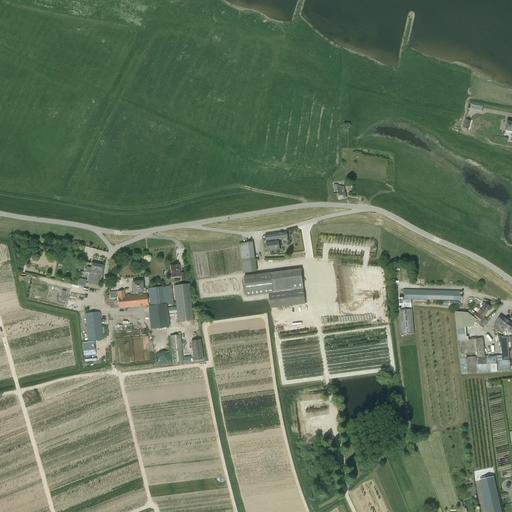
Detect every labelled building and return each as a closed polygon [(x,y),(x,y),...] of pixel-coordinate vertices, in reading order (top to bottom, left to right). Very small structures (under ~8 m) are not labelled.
[(341,186),(337,186),(336,185),(333,185),(334,190),(337,190),(337,192),(338,192),(338,194),(337,194),(338,200),(346,198),(345,192),(344,189),(342,190),(341,186)] [(280,251),(279,245),(281,245),(280,240),(288,239),(287,232),(274,233),(275,240),(266,242),(268,252),(280,251)] [(275,240),(274,233),(265,235),(266,242),(275,240)] [(240,244),(242,264),(243,273),(257,272),(256,264),(252,242),(240,244)] [(103,266),(96,264),(92,263),(87,283),(99,286),(103,266)] [(171,266),(171,272),(170,272),(169,273),(170,275),(171,276),(172,276),(172,277),(180,276),(179,266),(171,266)] [(247,297),(269,294),(271,309),(305,304),(303,288),(304,288),(301,269),(244,276),(247,297)] [(137,292),(137,295),(142,294),(142,291),(143,291),(142,281),(132,282),(133,292),(137,292)] [(193,320),(189,284),(173,286),(177,322),(193,320)] [(148,288),(150,306),(148,306),(150,329),(169,327),(167,304),(170,304),(173,304),(171,286),(148,288)] [(398,308),(399,309),(411,308),(411,299),(460,301),(461,291),(403,289),(403,300),(399,300),(399,307),(398,308)] [(146,294),(142,294),(125,296),(124,291),(117,291),(119,309),(144,306),(144,309),(147,308),(147,306),(148,306),(146,294)] [(368,302),(356,304),(358,316),(370,315),(368,302)] [(484,317),(491,307),(486,304),(485,304),(483,303),(482,303),(481,304),(481,305),(483,307),(477,314),(483,318),(484,317)] [(398,310),(400,325),(400,335),(414,333),(412,309),(398,310)] [(85,314),(88,341),(102,340),(100,312),(85,314)] [(462,373),(510,370),(508,343),(507,337),(498,335),(502,355),(485,357),(483,340),(481,338),(468,340),(468,337),(466,337),(465,327),(473,326),(475,322),(483,328),(485,326),(483,324),(487,319),(484,317),(483,318),(476,313),(474,317),(477,320),(468,313),(455,312),(462,373)] [(502,326),(503,325),(507,320),(501,315),(497,321),(499,323),(495,329),(498,331),(502,326)] [(503,325),(503,326),(506,328),(508,330),(508,331),(511,333),(511,327),(511,325),(511,323),(507,320),(503,325)] [(180,335),(170,336),(172,364),(183,363),(180,335)] [(203,360),(200,340),(191,341),(194,361),(203,360)] [(500,511),(493,478),(480,480),(487,511),(500,511)]
